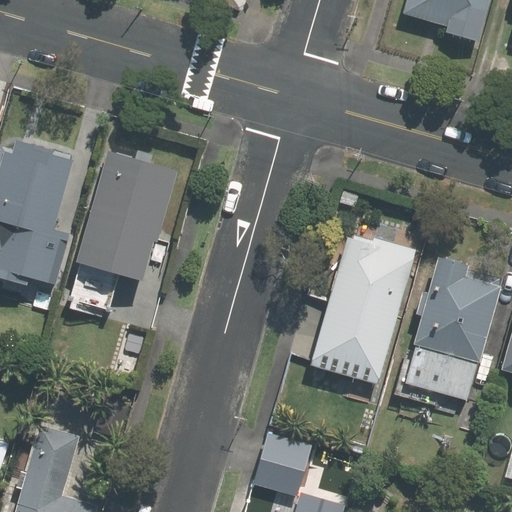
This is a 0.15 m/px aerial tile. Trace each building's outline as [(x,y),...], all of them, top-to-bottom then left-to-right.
[(474,46),(487,0),(405,0),(400,18),(443,30),(441,37),(474,46)] [(0,248),(1,249),(0,252),(0,266),(55,282),(70,230),(61,227),(80,162),(59,156),(60,151),(10,137),(3,163),(8,165),(0,191),(0,248)] [(141,273),(173,169),(113,150),(81,254),(141,273)] [(343,238),(302,367),(368,387),(410,251),(370,239),(368,246),(343,238)] [(467,403),(502,279),(434,260),(409,348),(411,348),(410,353),(405,351),(394,393),(443,407),(446,397),(467,403)] [(511,315),(496,372),(511,376),(511,315)] [(122,438),(132,403),(107,396),(97,431),(122,438)] [(314,439),(271,426),(253,484),(297,497),(314,439)] [(82,438),(44,427),(20,511),(98,511),(100,507),(66,497),(82,438)] [(0,490),(3,481),(0,480),(0,476),(11,442),(0,438),(0,490)] [(511,481),(511,450),(503,479),(511,481)] [(343,511),(345,505),(301,492),(294,511),(343,511)] [(491,511),(492,509),(463,500),(459,511),(491,511)]
